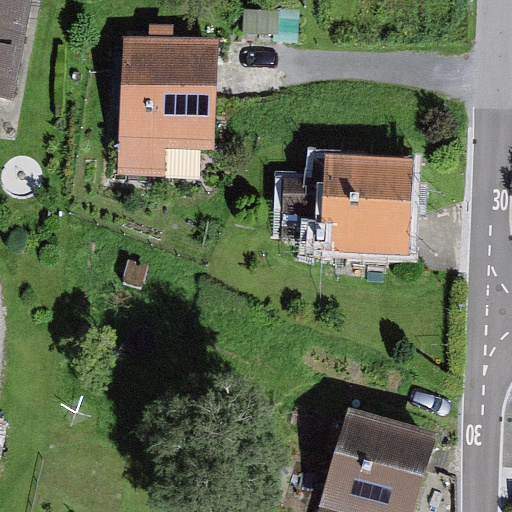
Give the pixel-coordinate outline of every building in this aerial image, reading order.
[(30,0),(0,0),(0,95),(13,98),(30,0)] [(279,12),(244,11),(244,36),(279,36),(279,12)] [(217,41),(124,37),(119,175),(165,176),(166,149),(212,151),(217,41)] [(414,161),(305,157),(304,180),(285,179),(283,213),(321,214),(319,259),(410,263),(414,161)] [(129,262),(123,283),(142,289),(148,268),(129,262)] [(416,511),(439,435),(348,409),(317,511),(416,511)]
